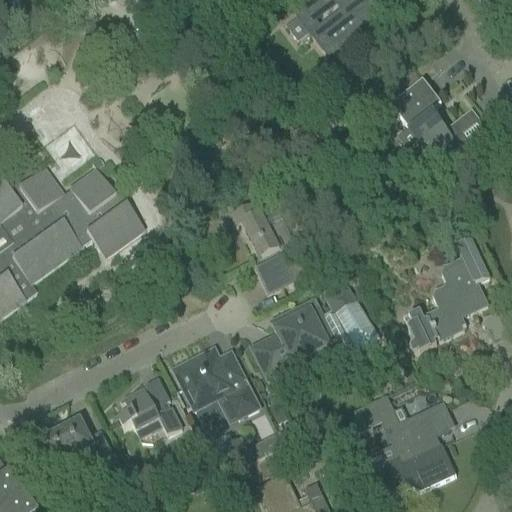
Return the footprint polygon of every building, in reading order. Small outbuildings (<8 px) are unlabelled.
[(320,0),(295,20),(297,23),(309,39),(332,69),(346,58),(353,67),(378,48),(375,43),(380,39),(395,27),(374,0),(358,0),(352,6),(347,0),(320,0)] [(257,22),(246,30),(252,40),(264,32),(257,22)] [(441,110),(423,86),(390,111),(424,155),(414,162),(425,176),(453,158),(490,140),(472,116),(449,134),(434,115),(441,110)] [(511,102),(500,110),(511,131),(511,102)] [(321,124),(310,133),(320,146),(332,137),(321,124)] [(305,132),(273,150),(283,169),(300,159),(310,177),(332,166),(305,132)] [(0,325),(36,299),(30,291),(90,247),(104,266),(144,237),(125,210),(117,200),(113,202),(95,176),(69,195),(70,197),(63,202),(45,176),(34,184),(26,173),(11,183),(4,173),(0,175),(0,325)] [(252,210),(230,221),(236,234),(242,231),(261,266),(263,264),(267,272),(256,277),(268,301),(286,292),(295,287),(300,296),(314,288),(303,266),(297,269),(292,259),(298,256),(294,249),(293,249),(285,234),(286,233),(286,232),(271,239),(261,219),(258,221),(252,210)] [(419,357),(420,360),(437,352),(436,349),(467,334),(462,324),(488,311),(477,290),(490,284),(471,245),(458,252),(462,261),(461,261),(461,265),(444,273),(442,280),(446,288),(444,293),(435,297),(433,303),(439,315),(427,321),(429,325),(425,327),(421,317),(409,323),(413,331),(408,333),(415,349),(411,350),(410,354),(412,357),(415,359),(419,357)] [(278,342),(252,356),(261,374),(267,387),(274,383),(280,393),(294,386),(292,382),(338,359),(343,370),(361,360),(360,358),(364,355),(366,359),(371,360),(375,358),(375,354),(372,350),(379,345),(356,307),(347,292),(326,305),(334,317),(324,324),(315,306),(281,323),(285,330),(274,336),(278,342)] [(490,335),(495,346),(511,339),(503,322),(499,320),(498,317),(485,323),(482,331),(490,335)] [(199,368),(176,380),(185,397),(195,416),(217,405),(225,401),(238,427),(259,416),(244,385),(240,378),(231,360),(219,366),(214,356),(197,365),(199,368)] [(133,431),(140,445),(163,433),(168,442),(182,435),(172,414),(171,414),(168,409),(171,407),(159,385),(145,392),(148,398),(147,398),(145,395),(135,400),(136,403),(126,408),(131,419),(119,425),(125,435),(133,431)] [(382,406),(349,421),(357,438),(381,427),(385,437),(394,433),(382,406)] [(278,407),(268,412),(278,431),(288,425),(278,407)] [(455,481),(442,452),(440,452),(436,442),(449,436),(441,418),(388,442),(398,464),(374,475),(387,504),(414,492),(417,498),(455,481)] [(80,427),(40,448),(42,452),(39,453),(45,465),(47,463),(52,473),(56,471),(57,473),(69,467),(67,465),(79,459),(83,467),(86,466),(93,480),(89,481),(100,502),(129,488),(115,460),(113,462),(101,439),(89,445),(80,427)] [(256,452),(262,465),(287,453),(281,440),(256,452)] [(0,511),(33,511),(7,476),(6,476),(0,467),(0,511)] [(260,471),(265,484),(276,479),(271,467),(260,471)] [(256,493),(264,511),(327,511),(317,489),(305,495),(311,508),(303,511),(301,511),(286,479),(256,493)]
